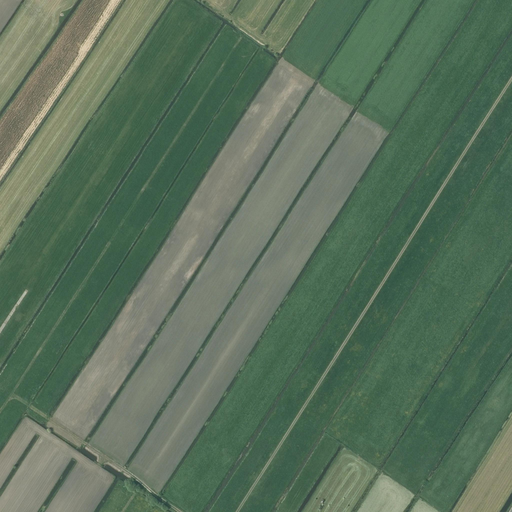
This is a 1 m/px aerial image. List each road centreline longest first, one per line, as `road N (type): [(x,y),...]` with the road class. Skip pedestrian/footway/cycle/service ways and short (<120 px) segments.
road 1 (track): [(511,78),(236,511)]
road 2 (track): [(180,511),(12,392),(47,339)]
